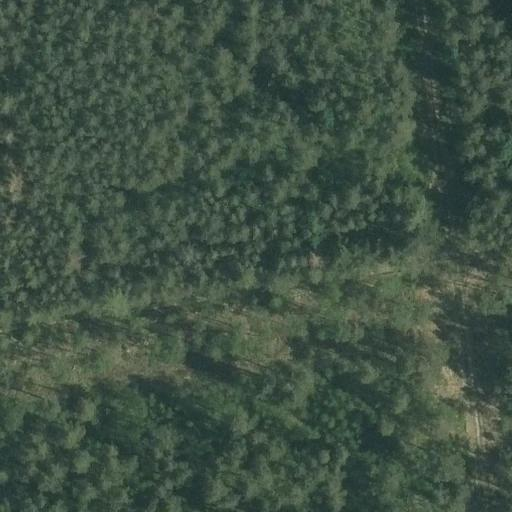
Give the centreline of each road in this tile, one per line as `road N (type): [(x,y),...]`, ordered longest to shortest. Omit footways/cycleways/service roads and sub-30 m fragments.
road 1 (unclassified): [(511,248),(0,328)]
road 2 (track): [(419,0),(482,511)]
